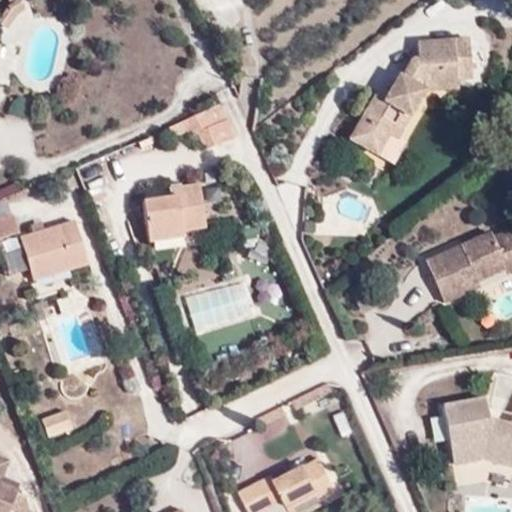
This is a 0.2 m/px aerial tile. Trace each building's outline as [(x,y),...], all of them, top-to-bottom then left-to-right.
[(27,10),(19,0),(10,6),(17,16),(27,10)] [(0,21),(0,26),(6,31),(17,16),(10,6),(0,21)] [(420,59),(410,59),(382,103),(369,97),(345,136),(379,157),(381,153),(396,162),(408,144),(398,138),(427,88),(473,85),(471,40),(420,41),(420,59)] [(235,140),(221,105),(207,111),(214,128),(198,136),(206,152),(235,140)] [(198,136),(214,128),(207,111),(182,122),(190,140),(198,136)] [(183,186),(184,196),(171,197),(142,201),(148,243),(183,237),(183,231),(206,229),(200,184),(183,186)] [(183,186),(170,188),(171,197),(184,196),(183,186)] [(0,219),(0,240),(20,234),(14,215),(0,219)] [(33,234),(20,238),(23,249),(29,271),(33,283),(88,265),(75,221),(44,230),(33,234)] [(41,223),(31,226),(33,234),(44,230),(41,223)] [(464,255),(455,258),(452,249),(425,260),(444,303),(479,289),(473,275),(502,262),(508,277),(511,275),(511,229),(492,238),(489,233),(462,246),(464,255)] [(452,249),(455,258),(464,255),(462,246),(452,249)] [(9,278),(29,271),(23,249),(3,255),(9,278)] [(479,289),(508,277),(502,262),(473,275),(479,289)] [(183,298),(195,335),(257,315),(245,278),(183,298)] [(511,427),(487,419),(486,400),(446,407),(456,464),(486,458),(511,469),(511,427)] [(256,412),(258,436),(286,433),(284,410),(256,412)] [(42,420),(47,436),(72,427),(66,411),(42,420)] [(326,468),(321,458),(314,462),(320,472),(326,468)] [(0,511),(7,511),(8,511),(15,493),(0,485),(0,477),(6,462),(0,459),(0,511)] [(323,498),(338,491),(326,468),(320,472),(314,462),(275,482),(272,477),(240,493),(250,511),(265,511),(285,502),(289,509),(302,503),(320,493),(323,498)] [(0,485),(15,493),(18,485),(0,478),(0,485)] [(15,493),(8,511),(11,511),(28,511),(22,496),(15,493)] [(307,511),(325,503),(323,498),(320,493),(302,503),(307,511)]
